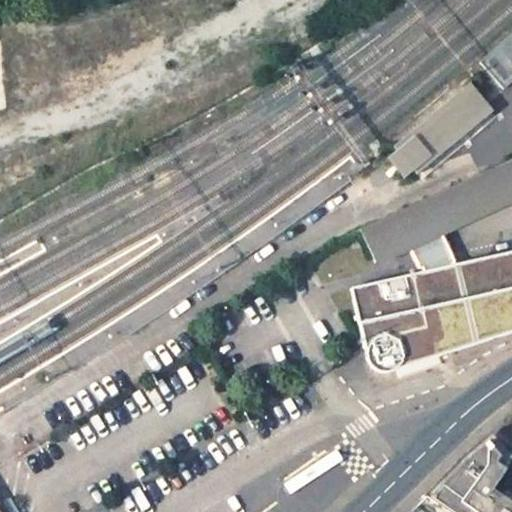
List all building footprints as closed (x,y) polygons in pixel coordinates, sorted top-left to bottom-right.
[(481,58),(501,89),(511,81),(511,48),(508,51),(502,44),(481,58)] [(413,187),(498,108),(474,81),(388,160),(413,187)] [(511,332),(511,259),(510,252),(449,267),(433,235),(511,197),(511,158),(511,157),(351,233),(367,266),(400,251),(412,275),(342,291),(358,365),(360,368),(363,372),(369,376),(380,376),(389,371),(394,363),(392,353),(508,327),(510,333),(511,332)] [(510,333),(508,327),(392,353),(394,363),(389,371),(380,376),(510,333)] [(511,511),(511,506),(490,492),(511,460),(490,436),(456,465),(410,511),(511,511)]
